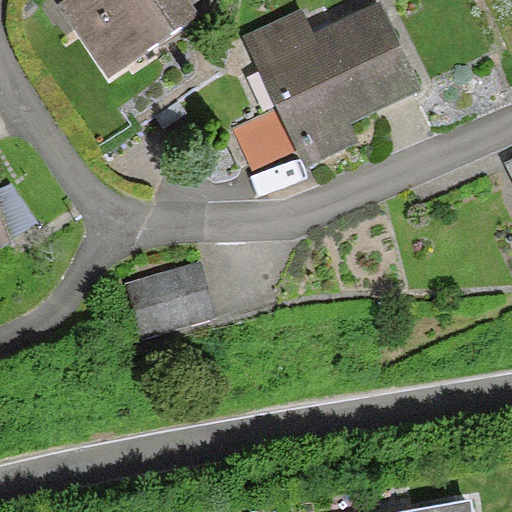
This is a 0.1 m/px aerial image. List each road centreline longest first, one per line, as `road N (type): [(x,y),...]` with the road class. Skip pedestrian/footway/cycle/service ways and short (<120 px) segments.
road 1 (residential): [(511,130),(302,218),(161,222),(119,214),(86,185),(28,111),(0,56)]
road 2 (tertiary): [(0,484),(511,391)]
